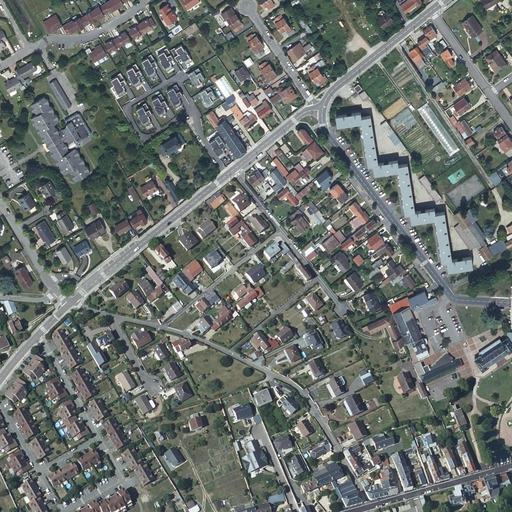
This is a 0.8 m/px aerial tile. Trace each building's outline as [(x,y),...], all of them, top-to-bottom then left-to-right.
[(105,4),(102,6),(105,13),(109,11),(110,12),(116,8),(111,0),(110,0),(105,3),(105,4)] [(111,0),(116,8),(123,4),(122,3),(126,2),(124,0),(111,0)] [(180,0),(187,10),(199,2),(197,0),(180,0)] [(274,5),(271,0),(264,0),(261,3),(264,7),(266,6),(268,9),(274,5)] [(416,6),(421,2),(419,0),(406,0),(400,5),(405,12),(415,4),(416,6)] [(481,0),(486,8),(500,0),(499,0),(481,0)] [(171,10),(167,4),(159,9),(163,15),(162,16),(167,24),(177,18),(174,14),(173,14),(173,13),(173,12),(172,10),(171,10)] [(98,7),(91,11),(96,19),(103,16),(102,15),(105,13),(102,6),(98,8),(98,7)] [(213,11),(211,12),(210,13),(212,17),(218,13),(220,11),(218,8),(216,9),(213,11)] [(224,16),(230,24),(234,21),(238,18),(233,10),(224,16)] [(85,15),(82,17),(86,24),(89,22),(89,23),(96,19),(91,11),(84,14),(85,15)] [(377,20),(384,28),(394,20),(387,12),(377,20)] [(285,23),(286,22),(283,18),(281,14),(278,16),(276,17),(275,18),(275,19),(273,21),(278,28),(285,23)] [(467,26),(474,36),(484,29),(473,14),(462,22),(465,27),(467,26)] [(55,15),(42,22),(49,33),(53,31),(52,29),(56,27),(57,28),(61,26),(55,15)] [(143,22),(139,24),(143,31),(144,31),(152,26),(155,24),(150,16),(147,18),(146,17),(142,20),(143,22)] [(78,18),(71,22),(76,29),(76,30),(83,27),(82,26),(86,24),(82,17),(79,19),(78,18)] [(302,17),(297,20),(304,30),(308,36),(313,33),(302,17)] [(234,21),(230,24),(235,31),(241,27),(241,26),(243,25),(238,18),(234,21)] [(64,24),(61,26),(65,33),(68,32),(69,33),(76,29),(71,22),(70,20),(64,23),(64,24)] [(292,30),(286,22),(285,23),(278,28),(283,35),(292,30)] [(131,29),(129,30),(133,37),(140,33),(140,32),(143,31),(139,24),(139,23),(135,25),(135,24),(130,27),(131,29)] [(430,25),(422,31),(426,36),(429,40),(437,34),(434,30),(430,25)] [(231,31),(225,35),(229,42),(235,38),(231,31)] [(245,38),(252,33),(250,31),(242,36),(246,42),(248,41),(245,38)] [(118,36),(115,38),(119,45),(122,43),(123,44),(130,39),(126,32),(124,34),(123,32),(117,35),(118,36)] [(251,46),(259,40),(254,33),(252,34),(252,33),(245,38),(248,41),(251,46)] [(424,43),(429,40),(426,36),(417,42),(421,49),(426,46),(424,43)] [(111,39),(106,42),(107,44),(105,45),(109,52),(116,47),(119,45),(115,38),(112,39),(111,39)] [(264,46),(259,40),(251,46),(253,50),(253,51),(252,51),(254,54),(262,49),(261,48),(264,46)] [(303,48),(305,51),(308,49),(313,46),(311,42),(309,43),(306,45),(303,48)] [(288,50),(291,56),(298,51),(303,48),(299,43),(288,50)] [(96,48),(87,53),(91,60),(95,58),(96,60),(106,54),(99,44),(95,46),(96,48)] [(183,61),(185,64),(191,60),(185,49),(184,49),(181,45),(175,48),(174,48),(171,50),(177,60),(180,58),(182,61),(183,61)] [(423,55),(417,46),(412,49),(414,51),(409,54),(418,66),(420,68),(426,64),(423,61),(420,57),(423,55)] [(169,60),(173,58),(167,48),(163,50),(163,51),(157,55),(160,59),(159,60),(165,71),(172,67),(170,64),(171,64),(169,60)] [(298,51),(291,56),(294,60),(306,53),(305,51),(303,48),(298,51)] [(449,66),(453,64),(449,58),(451,57),(452,56),(447,49),(441,54),(445,61),(449,66)] [(496,49),(484,57),(488,63),(489,62),(496,71),(506,64),(496,49)] [(147,57),(141,61),(144,66),(143,66),(149,77),(156,73),(154,70),(155,70),(153,67),(157,65),(151,55),(147,57)] [(263,74),(272,68),(267,60),(258,66),(263,74)] [(18,70),(14,72),(17,77),(19,80),(37,70),(32,62),(18,70)] [(307,70),(312,77),(319,73),(320,72),(322,71),(316,63),(307,70)] [(138,76),(142,74),(136,64),(132,66),(126,70),(129,75),(128,76),(134,86),(141,82),(139,80),(140,79),(138,76)] [(248,72),(244,67),(243,67),(247,71),(246,72),(242,67),(235,73),(241,82),(250,76),(247,72),(248,72)] [(198,68),(187,74),(189,78),(190,77),(192,81),(195,86),(201,82),(205,79),(198,68)] [(277,76),(272,68),(263,74),(266,78),(264,79),(266,83),(277,76)] [(319,73),(312,77),(317,85),(319,84),(328,77),(324,72),(321,74),(320,72),(319,73)] [(123,85),(126,83),(120,73),(116,75),(117,76),(110,79),(113,84),(112,85),(119,96),(125,92),(124,89),(125,88),(123,85)] [(8,94),(22,86),(19,80),(17,77),(7,83),(7,84),(4,86),(8,94)] [(214,83),(225,98),(232,93),(233,93),(222,77),(214,83)] [(49,82),(65,109),(72,105),(56,78),(49,82)] [(457,92),(459,95),(471,87),(464,78),(456,84),(460,90),(457,92)] [(428,87),(434,95),(436,94),(441,90),(445,87),(439,79),(428,87)] [(179,97),(182,95),(176,84),(172,87),(173,87),(167,91),(169,96),(168,97),(175,107),(181,103),(180,100),(181,100),(179,97)] [(264,92),(265,94),(274,88),(271,85),(263,90),(264,92)] [(285,95),(293,90),(290,85),(282,90),(278,93),(269,99),(272,104),(277,100),(281,98),(285,95)] [(209,86),(199,93),(201,96),(202,96),(204,99),(207,104),(212,101),(212,100),(216,98),(209,86)] [(296,95),(293,90),(285,95),(281,98),(284,103),(296,95)] [(369,96),(364,90),(359,94),(363,100),(369,96)] [(232,93),(225,98),(226,101),(233,110),(238,107),(233,101),(236,99),(232,93)] [(247,93),(244,94),(248,100),(249,101),(253,98),(251,94),(249,96),(247,93)] [(163,106),(167,104),(161,94),(157,96),(157,97),(151,100),(154,105),(153,106),(160,116),(166,112),(164,109),(165,109),(163,106)] [(244,94),(240,96),(249,109),(253,107),(251,104),(249,102),(249,101),(248,100),(244,94)] [(37,115),(31,118),(32,120),(31,121),(34,125),(36,125),(37,127),(36,129),(39,133),(40,133),(42,136),(41,137),(43,141),(45,141),(51,151),(50,153),(52,156),(54,157),(55,158),(55,160),(57,164),(59,164),(60,167),(59,168),(62,172),(64,173),(65,174),(70,170),(72,173),(71,175),(73,178),(75,179),(76,181),(90,173),(89,171),(90,170),(87,166),(86,166),(84,163),(85,162),(83,158),(81,158),(80,155),(80,154),(78,150),(76,150),(75,149),(70,152),(68,149),(68,148),(66,144),(74,140),(78,141),(80,144),(92,136),(93,134),(84,119),(82,119),(70,126),(71,130),(70,134),(63,138),(61,135),(59,134),(58,131),(63,128),(62,127),(63,125),(61,122),(59,121),(58,119),(58,117),(56,114),(54,113),(53,111),(54,109),(51,106),(50,105),(49,104),(49,102),(47,98),(45,98),(44,96),(31,104),(32,106),(31,107),(34,111),(35,112),(37,115)] [(452,110),(456,116),(470,106),(464,98),(453,105),(456,109),(454,111),(453,109),(452,110)] [(257,112),(260,117),(272,109),(265,99),(259,103),(260,105),(255,108),(257,111),(257,112)] [(448,156),(458,150),(428,102),(418,108),(448,156)] [(148,115),(152,113),(146,103),(142,105),(142,106),(136,110),(139,114),(138,115),(144,125),(151,122),(149,119),(150,118),(148,115)] [(239,120),(242,125),(244,124),(247,129),(257,120),(251,112),(247,112),(243,114),(238,109),(234,111),(240,119),(239,120)] [(214,127),(215,126),(220,123),(211,110),(205,114),(214,127)] [(360,112),(336,115),(337,125),(348,123),(349,125),(352,124),(352,123),(362,122),(363,129),(361,129),(362,132),(363,132),(366,151),(365,151),(365,154),(366,154),(368,165),(372,164),(374,173),(386,171),(386,173),(389,172),(389,171),(399,170),(400,176),(398,176),(399,180),(400,180),(403,198),(402,199),(402,202),(403,202),(405,213),(410,212),(411,222),(423,220),(423,221),(426,221),(426,219),(435,218),(436,225),(435,225),(436,228),(437,228),(440,246),(439,247),(439,250),(440,250),(442,261),(447,261),(448,270),(460,268),(459,269),(463,268),(472,266),(471,257),(451,260),(444,212),(435,213),(434,208),(415,211),(407,163),(398,165),(397,160),(378,163),(370,115),(361,117),(360,112)] [(448,117),(453,124),(454,124),(458,121),(456,118),(455,120),(452,116),(450,117),(449,116),(448,117)] [(225,119),(220,123),(215,126),(218,131),(228,124),(225,119)] [(458,121),(454,124),(461,133),(462,132),(465,137),(469,134),(466,130),(469,127),(463,119),(460,122),(459,120),(458,121)] [(406,149),(386,121),(380,125),(401,154),(406,149)] [(231,128),(228,124),(218,131),(221,135),(231,128)] [(493,132),(498,138),(505,133),(501,126),(499,128),(498,127),(496,128),(497,129),(493,132)] [(234,133),(231,128),(221,135),(224,140),(234,133)] [(300,129),(297,131),(305,142),(305,141),(307,144),(312,140),(310,138),(311,138),(304,129),(300,129)] [(158,146),(164,155),(184,143),(178,133),(170,138),(168,136),(165,138),(167,140),(158,146)] [(237,137),(234,133),(224,140),(227,144),(237,137)] [(508,137),(505,133),(497,139),(500,144),(500,146),(502,150),(504,150),(511,145),(511,142),(510,140),(511,138),(508,137)] [(211,147),(219,157),(225,153),(223,150),(224,150),(222,147),(225,144),(218,135),(215,137),(215,138),(209,142),(212,146),(211,147)] [(240,142),(237,137),(227,144),(230,148),(240,142)] [(470,137),(465,141),(470,148),(475,144),(470,137)] [(314,141),(306,148),(314,158),(322,152),(323,151),(320,148),(314,141)] [(243,146),(240,142),(230,148),(233,153),(243,146)] [(246,151),(243,146),(233,153),(237,158),(246,151)] [(276,157),(272,160),(279,169),(283,175),(285,176),(288,173),(287,172),(276,157)] [(307,166),(293,177),(297,182),(300,180),(306,175),(311,171),(307,166)] [(272,188),(275,192),(278,189),(282,186),(286,182),(282,177),(283,176),(277,168),(269,174),(277,183),(272,188)] [(285,176),(288,180),(298,172),(294,169),(288,173),(285,176)] [(332,177),(326,169),(321,174),(316,178),(322,185),(320,186),(323,190),(329,185),(326,182),(328,181),(332,177)] [(262,180),(264,178),(260,173),(259,172),(256,174),(254,173),(248,178),(255,186),(258,183),(260,186),(264,183),(262,180)] [(489,178),(494,185),(499,181),(494,174),(489,178)] [(300,180),(303,184),(309,179),(306,175),(300,180)] [(435,201),(441,198),(437,193),(434,188),(424,175),(419,178),(435,201)] [(141,188),(146,197),(157,189),(152,181),(141,188)] [(179,205),(183,202),(170,181),(168,183),(167,183),(166,184),(179,205)] [(286,182),(282,186),(285,189),(277,195),(280,199),(285,195),(291,202),(296,199),(294,196),(297,193),(287,181),(286,182)] [(304,188),(300,190),(304,195),(306,194),(305,193),(310,189),(309,188),(310,187),(313,184),(311,181),(304,188)] [(45,193),(48,197),(56,192),(50,182),(41,187),(45,193)] [(339,193),(343,190),(337,183),(330,189),(335,196),(336,195),(339,193)] [(348,197),(343,190),(339,193),(336,195),(341,202),(348,197)] [(21,205),(22,205),(18,199),(28,193),(27,192),(17,198),(21,205)] [(18,199),(22,205),(25,211),(35,205),(28,193),(18,199)] [(232,200),(240,210),(249,203),(248,201),(241,193),(232,200)] [(209,205),(214,210),(226,200),(222,194),(209,205)] [(306,204),(308,206),(313,212),(314,213),(317,211),(309,201),(306,203),(306,204)] [(348,207),(356,216),(362,212),(355,202),(348,207)] [(305,203),(288,216),(300,231),(308,224),(307,223),(308,222),(303,215),(302,216),(300,214),(308,206),(306,204),(306,203),(305,203)] [(242,219),(231,206),(226,210),(232,217),(235,216),(236,217),(224,226),(228,230),(231,227),(237,222),(238,223),(241,220),(240,220),(242,219)] [(139,223),(141,222),(141,223),(147,220),(140,209),(136,211),(139,215),(131,219),(134,225),(139,223)] [(511,223),(510,225),(511,228),(511,238),(504,242),(489,250),(482,239),(461,209),(453,215),(459,223),(475,246),(485,260),(494,255),(504,249),(509,247),(511,244),(511,223)] [(64,215),(62,211),(55,215),(58,219),(56,220),(64,233),(73,227),(65,214),(64,215)] [(315,215),(320,220),(323,223),(325,221),(317,211),(314,213),(315,215)] [(314,213),(313,212),(309,215),(316,223),(320,220),(315,215),(314,213)] [(356,216),(350,221),(355,228),(368,218),(362,212),(356,216)] [(260,233),(268,227),(264,222),(259,215),(257,216),(255,213),(248,218),(260,233)] [(114,226),(119,234),(131,227),(126,219),(114,226)] [(376,223),(373,219),(362,228),(365,232),(376,223)] [(39,232),(44,241),(53,235),(44,220),(35,225),(39,232)] [(85,229),(91,239),(96,235),(96,234),(104,229),(99,220),(85,229)] [(200,229),(196,232),(202,239),(215,229),(208,220),(199,228),(200,229)] [(237,229),(241,226),(244,224),(241,220),(238,223),(236,225),(234,226),(237,229)] [(470,250),(475,246),(459,223),(454,227),(470,250)] [(250,234),(251,233),(244,224),(241,226),(245,231),(246,230),(249,234),(248,235),(245,232),(240,236),(249,248),(257,242),(250,234)] [(232,227),(228,231),(232,236),(238,231),(237,229),(234,226),(232,227)] [(329,231),(331,234),(332,234),(335,232),(331,226),(327,229),(329,231)] [(358,230),(350,236),(353,241),(358,238),(365,232),(362,228),(358,230)] [(333,235),(338,241),(344,236),(339,229),(335,232),(332,234),(333,235)] [(322,237),(325,240),(331,234),(329,231),(322,237)] [(384,242),(376,232),(369,238),(367,240),(369,243),(366,245),(369,249),(372,247),(374,250),(384,242)] [(179,241),(186,251),(191,246),(196,242),(188,233),(179,241)] [(328,252),(333,249),(337,245),(337,246),(340,244),(338,241),(333,235),(332,234),(331,234),(325,240),(323,241),(321,243),(326,249),(328,252)] [(346,239),(340,244),(342,246),(346,251),(348,249),(346,246),(353,241),(350,236),(346,239)] [(85,240),(75,246),(80,255),(82,258),(86,255),(84,253),(90,249),(85,240)] [(282,243),(276,248),(283,256),(288,251),(282,243)] [(387,243),(372,254),(375,258),(385,250),(389,255),(394,252),(387,243)] [(211,246),(204,251),(206,254),(213,248),(211,246)] [(54,252),(61,263),(70,258),(63,247),(54,252)] [(170,260),(160,247),(154,252),(157,256),(158,255),(162,261),(164,259),(167,263),(170,260)] [(304,258),(307,262),(313,257),(316,254),(313,250),(304,258)] [(340,251),(331,259),(335,264),(337,262),(343,269),(350,263),(340,251)] [(4,264),(7,270),(11,267),(9,263),(11,262),(7,255),(1,258),(4,264)] [(358,255),(353,259),(356,263),(358,265),(362,262),(363,262),(358,255)] [(204,263),(208,267),(210,265),(212,268),(219,262),(214,256),(204,263)] [(301,267),(294,258),(290,261),(283,267),(286,270),(294,264),(296,267),(295,267),(298,270),(303,278),(306,281),(310,278),(301,267)] [(374,269),(376,268),(382,262),(380,259),(371,266),(374,269)] [(382,283),(384,286),(396,276),(395,275),(403,270),(399,265),(396,267),(391,260),(387,263),(387,264),(384,266),(391,275),(382,283)] [(181,272),(186,278),(189,282),(192,280),(193,278),(190,275),(200,268),(194,261),(181,272)] [(245,274),(253,284),(265,275),(257,265),(245,274)] [(15,271),(24,287),(33,282),(23,266),(15,271)] [(158,277),(155,274),(153,271),(149,267),(146,270),(159,286),(163,283),(160,281),(158,277)] [(374,269),(367,274),(369,278),(378,271),(376,268),(374,269)] [(160,269),(155,274),(158,277),(163,273),(160,269)] [(403,271),(399,274),(400,274),(395,278),(397,281),(402,277),(401,276),(405,273),(403,271)] [(345,280),(354,291),(362,285),(353,273),(345,280)] [(181,274),(171,281),(175,286),(176,285),(178,288),(181,292),(183,291),(187,295),(194,290),(181,274)] [(400,286),(403,289),(409,285),(411,287),(415,284),(407,274),(403,277),(404,278),(401,280),(404,283),(400,286)] [(140,286),(146,296),(150,293),(152,291),(154,290),(150,285),(149,285),(146,281),(145,279),(138,284),(140,286)] [(109,290),(115,298),(128,289),(122,281),(109,290)] [(164,285),(163,284),(155,291),(146,298),(148,302),(150,300),(151,301),(154,299),(155,300),(164,292),(165,293),(168,290),(164,285)] [(254,291),(248,285),(244,288),(241,285),(233,292),(238,299),(244,293),(247,292),(249,295),(254,291)] [(258,299),(263,295),(258,288),(254,291),(249,295),(237,305),(240,309),(256,297),(258,299)] [(127,295),(134,308),(143,303),(136,290),(127,295)] [(220,300),(212,291),(198,303),(199,304),(204,310),(204,311),(208,307),(205,303),(208,301),(213,297),(218,302),(220,300)] [(386,301),(388,305),(390,308),(395,321),(401,334),(406,344),(411,342),(419,358),(429,353),(425,343),(428,342),(425,337),(422,338),(420,333),(423,332),(422,329),(419,330),(416,324),(419,323),(418,320),(415,321),(411,311),(415,310),(416,311),(438,301),(435,296),(428,300),(424,291),(414,295),(409,297),(408,298),(407,297),(394,303),(392,299),(386,301)] [(364,296),(370,311),(379,307),(373,292),(364,296)] [(304,301),(306,304),(308,303),(314,311),(321,306),(312,294),(305,299),(305,300),(304,301)] [(16,312),(13,302),(11,302),(3,302),(0,301),(0,303),(1,305),(4,303),(9,315),(16,312)] [(182,307),(177,301),(171,306),(176,312),(182,307)] [(204,310),(199,304),(195,307),(200,313),(204,310)] [(225,306),(219,311),(223,316),(229,311),(225,306)] [(212,325),(210,327),(214,331),(229,319),(228,317),(231,315),(235,311),(233,308),(229,311),(223,316),(218,320),(212,325)] [(322,317),(325,323),(330,321),(327,314),(322,317)] [(386,326),(395,347),(403,344),(391,314),(362,327),(363,331),(368,329),(370,333),(386,326)] [(204,332),(210,327),(212,325),(205,317),(197,323),(204,332)] [(7,322),(13,334),(21,330),(17,321),(16,322),(15,319),(7,322)] [(340,321),(330,326),(338,340),(351,333),(347,327),(343,329),(342,326),(342,325),(340,321)] [(292,336),(289,331),(288,332),(285,328),(278,333),(279,335),(285,342),(292,336)] [(56,344),(66,339),(61,331),(51,336),(56,344)] [(132,337),(137,347),(150,341),(145,331),(137,335),(136,332),(131,334),(133,337),(132,337)] [(96,342),(99,347),(103,345),(104,347),(106,346),(105,344),(109,342),(110,343),(113,340),(109,332),(105,335),(105,336),(96,342)] [(474,359),(481,370),(487,365),(486,364),(506,350),(507,352),(508,353),(511,350),(511,333),(511,334),(508,334),(507,337),(501,340),(500,338),(478,352),(480,355),(474,359)] [(304,339),(306,343),(308,342),(309,345),(312,349),(321,345),(315,334),(304,339)] [(258,335),(255,337),(251,340),(254,343),(257,347),(258,348),(261,346),(264,349),(266,348),(268,351),(270,349),(258,335)] [(272,351),(275,349),(274,347),(275,345),(278,343),(274,339),(271,341),(269,338),(266,341),(269,345),(272,351)] [(66,339),(56,344),(61,353),(71,347),(66,339)] [(171,344),(176,354),(177,353),(180,352),(190,347),(186,342),(181,339),(171,344)] [(101,365),(102,367),(103,366),(103,365),(105,363),(97,349),(93,343),(90,345),(87,347),(99,367),(101,365)] [(153,348),(159,360),(166,356),(160,345),(153,348)] [(280,350),(283,357),(286,363),(295,359),(289,346),(280,350)] [(75,356),(71,347),(61,353),(66,361),(75,356)] [(259,354),(257,352),(251,355),(253,360),(263,355),(261,353),(259,354)] [(419,363),(413,366),(420,381),(421,383),(461,365),(458,360),(452,362),(451,362),(449,359),(450,358),(446,354),(435,363),(436,364),(430,369),(424,372),(422,368),(419,363)] [(42,367),(45,364),(35,356),(32,360),(33,361),(30,365),(41,374),(45,370),(42,367)] [(66,361),(70,370),(80,364),(75,356),(66,361)] [(304,365),(311,379),(320,375),(313,361),(304,365)] [(173,363),(165,367),(167,371),(166,371),(171,380),(180,375),(173,363)] [(37,379),(41,374),(30,365),(26,369),(25,368),(22,372),(31,380),(34,376),(37,379)] [(71,375),(76,384),(86,378),(81,370),(71,375)] [(117,377),(125,392),(133,388),(125,372),(117,377)] [(361,377),(365,385),(374,381),(370,373),(361,377)] [(402,394),(405,392),(412,390),(406,375),(397,378),(402,394)] [(45,390),(48,395),(60,388),(58,383),(59,382),(56,378),(46,384),(48,388),(45,390)] [(76,384),(80,392),(91,386),(86,378),(76,384)] [(24,390),(27,387),(18,379),(15,383),(16,384),(12,388),(23,397),(27,393),(24,390)] [(176,387),(184,400),(193,395),(186,382),(176,387)] [(322,386),(329,399),(338,395),(331,382),(322,386)] [(80,392),(85,401),(95,395),(91,386),(80,392)] [(19,402),(23,397),(12,388),(8,392),(7,392),(4,396),(14,403),(16,399),(19,402)] [(60,388),(48,395),(51,400),(54,398),(57,402),(67,396),(64,392),(63,393),(60,388)] [(253,396),(258,407),(271,402),(266,391),(253,396)] [(281,405),(291,415),(298,407),(284,394),(278,401),(282,404),(281,405)] [(135,401),(142,415),(151,410),(154,409),(154,407),(151,402),(150,402),(147,403),(144,396),(135,401)] [(342,402),(350,417),(360,412),(352,397),(342,402)] [(88,405),(93,414),(103,408),(98,399),(88,405)] [(61,418),(74,411),(71,406),(72,405),(69,401),(59,407),(61,411),(58,413),(61,418)] [(247,404),(232,410),(236,421),(243,418),(244,419),(252,416),(247,404)] [(454,405),(451,406),(454,417),(455,420),(458,427),(460,426),(464,424),(465,424),(461,413),(460,413),(459,409),(456,411),(455,409),(454,405)] [(12,414),(18,422),(27,417),(22,408),(12,414)] [(103,408),(93,414),(97,422),(107,416),(103,408)] [(74,411),(61,418),(65,425),(74,421),(72,417),(74,416),(76,415),(74,411)] [(188,422),(190,432),(201,429),(197,413),(191,415),(192,421),(188,422)] [(253,417),(256,424),(262,422),(259,415),(253,417)] [(18,422),(22,430),(32,425),(27,417),(18,422)] [(112,419),(102,425),(107,433),(117,427),(112,419)] [(296,425),(303,437),(312,432),(305,420),(296,425)] [(65,425),(70,433),(82,426),(80,421),(78,422),(75,424),(74,421),(65,425)] [(350,435),(348,436),(352,443),(363,438),(356,423),(346,428),(350,435)] [(22,430),(27,439),(37,433),(32,425),(22,430)] [(82,426),(70,433),(73,438),(76,436),(78,440),(89,434),(86,430),(85,430),(82,426)] [(107,433),(112,442),(122,436),(117,427),(107,433)] [(163,432),(157,434),(160,442),(165,440),(163,432)] [(386,446),(382,432),(373,437),(371,437),(372,439),(375,450),(386,446)] [(2,433),(0,433),(0,443),(10,438),(7,434),(6,435),(4,436),(2,433)] [(288,435),(274,441),(278,452),(292,447),(288,435)] [(433,435),(425,438),(427,445),(428,446),(429,449),(429,452),(431,451),(437,449),(434,438),(433,435)] [(112,442),(117,451),(127,445),(122,436),(112,442)] [(39,437),(29,443),(34,451),(44,446),(39,437)] [(10,438),(0,443),(0,449),(0,450),(4,448),(6,452),(16,446),(14,442),(13,443),(10,438)] [(456,442),(461,456),(468,454),(462,439),(456,442)] [(254,441),(246,444),(251,455),(242,458),(246,466),(246,467),(248,472),(253,470),(253,469),(259,467),(263,458),(260,451),(259,452),(254,441)] [(34,451),(39,460),(49,454),(44,446),(34,451)] [(313,451),(317,457),(326,452),(325,451),(323,446),(313,451)] [(349,449),(343,453),(346,458),(352,455),(351,453),(354,451),(354,450),(356,449),(355,446),(349,449)] [(442,451),(444,457),(450,455),(454,453),(451,447),(447,448),(446,446),(440,449),(441,451),(442,451)] [(173,468),(183,461),(175,447),(164,454),(173,468)] [(412,450),(410,448),(408,448),(401,451),(397,453),(391,456),(394,464),(402,460),(399,455),(402,454),(412,450)] [(132,449),(122,455),(127,463),(137,457),(132,449)] [(19,451),(9,457),(11,461),(8,463),(11,468),(23,461),(21,455),(19,451)] [(94,451),(85,456),(91,466),(100,461),(94,451)] [(352,455),(346,458),(350,466),(356,462),(356,461),(354,458),(361,454),(360,451),(352,455)] [(298,476),(307,471),(299,454),(290,458),(298,476)] [(461,456),(465,466),(471,464),(470,462),(468,454),(461,456)] [(85,456),(77,460),(83,471),(91,466),(85,456)] [(378,456),(371,460),(369,461),(371,464),(373,467),(379,463),(381,462),(378,456)] [(426,462),(428,467),(435,465),(434,465),(433,462),(431,457),(427,458),(426,456),(425,457),(425,456),(421,457),(423,463),(426,462)] [(137,457),(127,463),(132,471),(134,470),(142,465),(137,457)] [(446,462),(452,478),(459,476),(455,468),(454,465),(453,462),(452,459),(446,462)] [(402,460),(394,464),(396,470),(404,467),(404,465),(402,460)] [(23,461),(11,468),(14,473),(17,471),(19,475),(29,469),(27,465),(26,465),(23,461)] [(356,462),(350,466),(354,472),(361,468),(358,464),(357,462),(356,462)] [(72,463),(64,468),(69,478),(78,473),(72,463)] [(148,473),(144,464),(142,465),(134,470),(138,478),(148,473)] [(335,465),(324,469),(327,474),(331,482),(341,477),(336,464),(335,465)] [(468,474),(477,471),(475,466),(474,464),(471,465),(471,464),(465,466),(468,474)] [(428,467),(431,476),(437,474),(436,470),(435,465),(428,467)] [(455,468),(459,476),(464,475),(462,469),(460,470),(459,466),(455,468)] [(404,467),(396,470),(399,477),(407,474),(404,467)] [(64,468),(55,473),(61,483),(69,478),(64,468)] [(361,468),(354,472),(356,475),(357,477),(363,473),(361,468)] [(391,476),(389,468),(384,470),(384,472),(381,474),(382,478),(391,476)] [(315,479),(313,480),(317,488),(331,482),(327,474),(324,469),(313,474),(315,479)] [(438,477),(440,481),(443,481),(449,479),(446,474),(441,475),(439,469),(436,470),(437,474),(438,477)] [(425,486),(426,485),(420,470),(414,472),(412,472),(414,476),(418,474),(422,487),(425,486)] [(55,473),(47,478),(53,488),(61,483),(55,473)] [(148,473),(138,478),(143,487),(153,481),(148,473)] [(411,490),(412,490),(407,475),(407,474),(399,477),(404,492),(411,490)] [(431,476),(434,483),(437,483),(440,481),(438,477),(437,474),(431,476)] [(506,474),(496,477),(498,485),(500,491),(503,490),(500,484),(506,482),(508,487),(511,485),(506,474)] [(380,484),(392,481),(391,476),(382,478),(379,479),(380,484)] [(483,480),(484,481),(487,488),(488,490),(489,493),(491,497),(492,500),(499,497),(500,492),(494,494),(491,487),(498,485),(496,477),(495,476),(487,479),(483,480)] [(30,480),(20,486),(25,494),(35,488),(30,480)] [(317,488),(313,480),(300,486),(304,494),(317,488)] [(365,480),(360,483),(365,491),(368,489),(369,486),(365,480)] [(358,494),(350,481),(336,486),(337,488),(334,489),(332,490),(338,500),(340,499),(342,498),(345,508),(346,508),(361,504),(363,502),(358,494)] [(383,490),(384,490),(394,487),(392,481),(380,484),(382,490),(383,490)] [(478,482),(473,484),(474,488),(478,487),(480,490),(487,488),(484,481),(478,482)] [(472,483),(467,484),(469,492),(473,491),(475,491),(474,488),(473,484),(472,483)] [(293,484),(288,486),(294,501),(296,505),(300,503),(293,484)] [(467,484),(461,486),(461,488),(465,504),(467,510),(473,508),(476,507),(475,504),(470,506),(468,500),(471,499),(470,496),(469,497),(468,493),(469,492),(467,484)] [(380,498),(381,498),(380,491),(376,492),(375,486),(373,486),(373,489),(374,492),(376,499),(380,498)] [(393,495),(397,494),(395,487),(394,487),(384,490),(386,497),(393,495)] [(25,494),(30,502),(38,498),(40,497),(35,488),(25,494)] [(465,504),(461,488),(456,490),(457,494),(457,496),(455,497),(449,498),(450,503),(449,503),(449,505),(451,505),(451,507),(465,504)] [(122,511),(125,511),(124,509),(131,506),(127,498),(126,496),(123,491),(116,495),(117,496),(103,504),(102,503),(95,506),(93,503),(87,507),(87,508),(80,511),(122,511)] [(282,494),(267,498),(268,503),(268,505),(284,500),(282,494)] [(193,503),(190,497),(184,501),(187,507),(193,503)] [(30,502),(27,504),(32,511),(42,506),(38,498),(30,502)] [(310,499),(301,503),(303,508),(306,507),(313,505),(310,499)] [(187,507),(185,507),(188,511),(193,511),(197,510),(197,507),(194,502),(193,503),(187,507)] [(243,504),(245,510),(245,511),(254,511),(254,508),(254,506),(252,502),(243,504)] [(267,503),(254,506),(254,508),(254,511),(269,511),(268,505),(267,503)]
